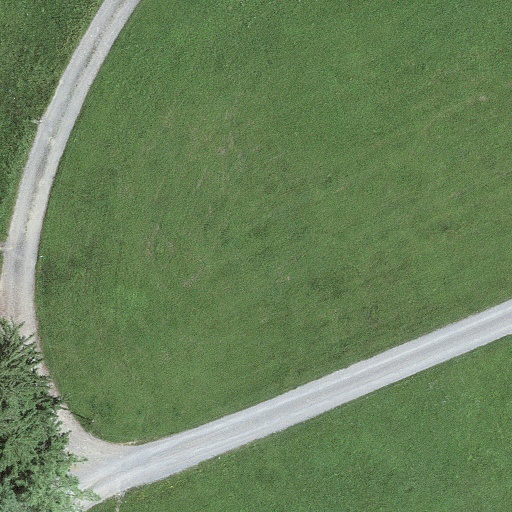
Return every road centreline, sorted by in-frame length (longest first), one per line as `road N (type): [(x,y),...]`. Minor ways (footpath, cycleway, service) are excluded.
road 1 (unclassified): [(91,485),(51,411),(20,305),(34,212),(132,0)]
road 2 (unclassified): [(91,485),(242,431),(511,313)]
